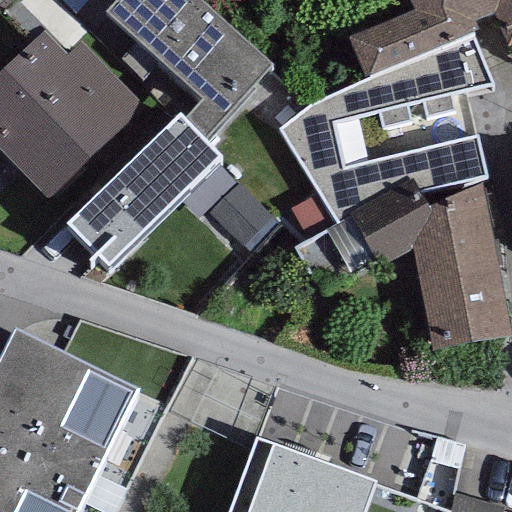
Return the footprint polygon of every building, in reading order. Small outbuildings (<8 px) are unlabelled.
[(43,0),(30,16),(72,53),(89,32),(50,0),(43,0)] [(272,80),(183,0),(129,0),(105,28),(201,115),(182,137),(202,158),(272,80)] [(364,90),(365,94),(472,49),(476,48),(474,41),(496,32),(510,65),(511,64),(511,0),(402,0),(414,26),(349,53),(364,90)] [(44,42),(0,85),(0,158),(50,210),(146,117),(81,50),(66,64),(44,42)] [(493,98),(472,49),(365,94),(364,90),(309,113),(278,136),(337,231),(349,224),(408,194),(417,206),(478,191),(485,189),(467,102),(493,98)] [(182,137),(179,134),(66,242),(107,284),(220,176),(202,158),(182,137)] [(510,350),(478,191),(417,206),(408,194),(349,224),(382,279),(412,261),(432,363),(510,350)] [(85,511),(137,410),(15,349),(0,379),(0,511),(85,511)] [(359,511),(370,481),(277,447),(253,511),(359,511)]
